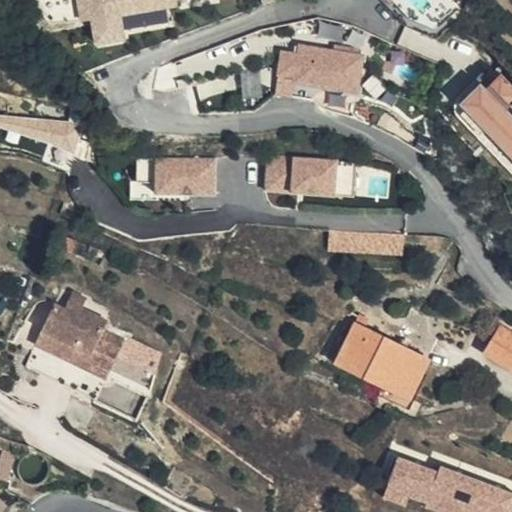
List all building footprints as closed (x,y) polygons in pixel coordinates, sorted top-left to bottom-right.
[(126,13),(180,5),(179,0),(77,0),(80,19),(92,17),(96,45),(129,40),(126,13)] [(284,39),(276,91),(295,94),(297,81),(362,91),(368,51),(284,39)] [(511,111),(508,108),(511,103),(511,79),(501,69),(488,83),(483,78),(459,102),(511,154),(511,111)] [(135,156),(136,195),(219,193),(218,153),(135,156)] [(339,191),(338,153),(268,154),(268,192),(339,191)] [(270,221),(232,218),(231,236),(362,245),(362,242),(363,228),(335,227),(270,221)] [(411,232),(363,228),(362,242),(410,245),(411,232)] [(444,251),(453,235),(411,232),(410,245),(410,249),(444,251)] [(71,291),(61,286),(53,304),(63,308),(71,291)] [(63,308),(53,304),(37,338),(106,370),(121,337),(101,328),(105,318),(81,307),(85,298),(71,291),(63,308)] [(497,335),(502,327),(505,320),(496,314),(487,329),(497,335)] [(383,385),(409,397),(428,358),(415,352),(400,345),(355,323),(336,362),(383,385)] [(511,371),(511,333),(502,327),(497,335),(485,354),(511,371)] [(106,370),(37,338),(26,363),(95,394),(105,373),(106,370)] [(400,345),(415,352),(417,347),(403,340),(400,345)] [(302,404),(309,379),(303,377),(296,402),(302,404)] [(404,408),(409,397),(383,385),(379,394),(404,408)] [(5,464),(16,469),(22,457),(10,452),(5,464)] [(409,498),(460,511),(511,511),(511,484),(397,452),(385,496),(408,503),(409,498)]
